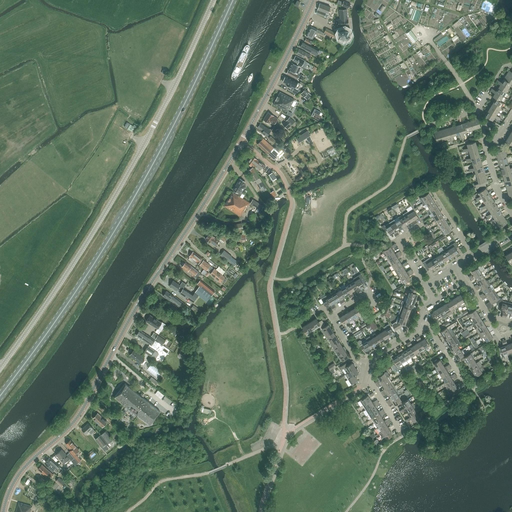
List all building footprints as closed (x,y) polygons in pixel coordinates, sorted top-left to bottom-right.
[(318,10),(328,14),(330,7),(320,3),(318,10)] [(347,9),(339,10),(340,19),(338,19),(339,27),(349,26),(348,18),(347,9)] [(311,26),(306,36),(312,39),(316,32),(323,35),(324,33),(311,26)] [(341,30),(341,29),(340,30),(339,33),(338,33),(338,34),(339,34),(340,37),(340,38),(343,39),(343,40),(344,40),(347,38),(347,39),(348,38),(350,35),(350,34),(349,31),(348,30),(345,29),(345,28),(344,28),(344,29),(341,30)] [(335,38),(337,34),(326,29),(324,32),(335,38)] [(415,37),(411,31),(406,34),(411,41),(415,37)] [(316,55),(320,57),(322,52),(319,50),(303,42),(300,47),(316,55)] [(297,54),(303,58),(304,55),(309,58),(310,55),(299,49),(297,54)] [(296,56),(293,61),(298,63),(297,64),(301,66),(305,68),(306,68),(305,68),(308,63),(304,61),(296,56)] [(288,70),(286,74),(287,74),(288,74),(293,77),(294,77),(294,78),(295,76),(298,78),(299,76),(297,75),(298,73),(301,67),(291,63),(289,68),(289,69),(289,68),(290,69),(289,71),(288,70)] [(503,79),(511,84),(511,82),(511,78),(506,75),(503,79)] [(296,94),(300,90),(298,89),(300,84),(291,79),(285,76),(282,82),(287,84),(287,86),(291,88),(291,86),(295,88),(293,93),(296,94)] [(503,79),(501,82),(501,84),(508,88),(511,84),(503,79)] [(501,84),(500,85),(498,88),(506,93),(508,88),(501,84)] [(496,91),(495,92),(503,97),(506,93),(498,88),(496,91)] [(305,89),(300,94),(304,97),(308,93),(305,89)] [(276,98),(291,106),(294,100),(280,92),(278,96),(277,96),(276,98)] [(493,97),(496,99),(496,98),(500,101),(503,97),(495,92),(495,93),(493,97)] [(291,106),(276,98),(275,100),(276,100),(273,105),(288,112),(291,106)] [(496,98),(496,99),(493,103),(501,108),(501,107),(501,106),(503,103),(500,101),(496,98)] [(490,107),(498,112),(500,109),(501,108),(493,103),(490,107)] [(498,112),(490,107),(488,111),(495,116),(496,115),(498,112)] [(274,116),(268,112),(263,120),(269,123),(271,120),(275,123),(278,119),(274,116)] [(487,112),(485,116),(492,121),(494,117),(495,116),(487,112)] [(289,117),(286,120),(290,126),(294,122),(289,117)] [(478,119),(471,121),(473,130),(480,128),(478,119)] [(291,126),(290,126),(286,121),(282,124),(287,129),(291,126)] [(463,124),(466,132),(473,130),(471,121),(463,124)] [(260,123),(257,128),(258,128),(263,132),(262,133),(266,136),(268,134),(270,130),(268,129),(260,124),(260,123)] [(299,138),(298,141),(299,143),(310,135),(307,131),(300,136),(299,138)] [(263,139),(258,145),(268,154),(274,159),(276,156),(277,156),(276,155),(279,153),(278,152),(263,139)] [(496,153),(498,160),(506,157),(504,150),(496,153)] [(247,163),(251,165),(252,163),(260,169),(263,165),(255,159),(252,156),(247,163)] [(498,160),(500,167),(509,165),(506,157),(498,160)] [(248,171),(254,181),(255,180),(257,184),(258,184),(263,193),(266,191),(259,178),(258,178),(253,168),(248,171)] [(277,178),(272,172),(268,175),(271,178),(273,181),(274,180),(277,178)] [(487,181),(485,176),(477,179),(478,183),(475,185),(476,189),(486,186),(485,182),(487,181)] [(240,179),(233,190),(234,191),(233,193),(233,192),(224,206),(240,216),(243,212),(243,213),(250,203),(239,196),(241,193),(245,187),(243,185),(245,182),(240,179)] [(480,196),(481,197),(488,193),(486,188),(478,193),(480,196)] [(422,197),(425,202),(431,198),(428,193),(422,197)] [(482,198),(484,202),(491,197),(488,193),(481,197),(482,198)] [(486,205),(486,206),(494,201),(491,197),(484,202),(486,205)] [(425,202),(428,207),(434,202),(431,198),(425,202)] [(264,207),(254,200),(251,204),(262,211),(264,207)] [(486,208),(488,211),(489,210),(496,205),(494,201),(486,206),(487,207),(486,208)] [(428,207),(431,211),(437,207),(434,202),(428,207)] [(491,213),(492,215),(499,210),(496,205),(489,210),(491,213)] [(432,213),(433,216),(440,212),(437,207),(431,211),(429,212),(430,214),(432,213)] [(492,216),(494,219),(502,214),(499,210),(492,215),(492,216)] [(408,211),(403,214),(409,223),(413,220),(409,214),(408,211)] [(414,211),(409,214),(413,220),(414,222),(416,225),(418,224),(415,219),(418,217),(414,211)] [(432,217),(435,221),(443,216),(440,212),(433,216),(432,217)] [(403,214),(398,217),(407,231),(409,229),(406,225),(409,223),(403,214)] [(494,219),(497,223),(505,218),(502,214),(494,219)] [(435,221),(438,226),(446,221),(443,216),(435,221)] [(398,217),(394,220),(399,229),(402,227),(405,232),(407,231),(398,217)] [(507,223),(505,218),(497,223),(500,228),(503,226),(506,224),(507,223)] [(394,220),(389,223),(398,236),(400,235),(397,231),(399,229),(394,220)] [(438,226),(440,230),(448,225),(446,221),(438,226)] [(398,236),(389,223),(385,226),(384,225),(381,227),(385,232),(387,230),(390,235),(393,233),(396,238),(398,236)] [(448,225),(440,230),(443,235),(445,234),(451,230),(448,225)] [(205,239),(210,243),(215,237),(210,233),(205,239)] [(455,242),(448,247),(453,256),(455,255),(456,256),(459,254),(455,248),(458,247),(455,242)] [(382,252),(385,256),(393,251),(392,248),(396,246),(395,244),(390,247),(390,246),(384,250),(384,251),(382,252)] [(448,247),(443,250),(449,259),(453,256),(448,247)] [(232,256),(223,250),(220,254),(229,260),(232,256)] [(439,253),(440,255),(444,261),(449,259),(443,250),(439,253)] [(385,256),(388,261),(401,253),(400,251),(395,254),(393,251),(385,256)] [(199,257),(193,252),(189,257),(198,264),(202,259),(199,257)] [(388,261),(391,265),(399,260),(397,258),(402,255),(401,253),(388,261)] [(440,255),(436,258),(440,264),(440,266),(443,264),(442,263),(444,261),(440,255)] [(431,256),(429,258),(430,259),(435,267),(440,264),(436,258),(433,259),(431,256)] [(435,267),(430,259),(429,258),(422,263),(424,266),(427,265),(430,269),(430,270),(435,267)] [(210,266),(203,260),(200,265),(207,271),(210,266)] [(391,265),(394,270),(402,265),(399,260),(391,265)] [(397,275),(398,274),(405,270),(403,267),(408,264),(406,262),(402,265),(394,270),(397,275)] [(182,267),(187,272),(188,271),(194,275),(198,271),(191,266),(191,267),(186,263),(182,267)] [(474,276),(482,271),(479,266),(478,267),(471,271),(474,276)] [(214,269),(210,274),(221,283),(222,281),(225,277),(214,269)] [(398,274),(401,278),(412,271),(411,269),(406,272),(405,270),(398,274)] [(412,271),(401,278),(400,279),(402,284),(404,283),(411,279),(409,276),(413,273),(412,271)] [(477,281),(483,277),(485,276),(482,271),(474,276),(477,281)] [(353,278),(354,280),(359,288),(364,285),(363,284),(366,282),(361,274),(353,278)] [(480,285),(486,281),(483,277),(477,281),(480,285)] [(173,280),(169,286),(177,291),(178,290),(181,292),(180,293),(193,302),(196,297),(197,297),(199,294),(207,301),(211,296),(203,289),(199,286),(193,295),(183,288),(184,288),(186,284),(182,282),(180,285),(173,281),(173,280)] [(200,280),(197,284),(199,286),(203,289),(211,296),(212,295),(214,292),(200,280)] [(349,282),(350,284),(354,290),(357,295),(359,294),(356,289),(359,288),(354,280),(349,282)] [(481,287),(483,290),(489,286),(491,285),(488,280),(486,281),(480,285),(478,286),(475,288),(476,290),(481,287)] [(350,284),(346,287),(352,298),(354,297),(352,292),(354,290),(350,284)] [(483,290),(486,294),(492,290),(489,286),(483,290)] [(346,287),(341,290),(345,296),(348,294),(351,299),(352,298),(346,287)] [(405,296),(406,296),(415,299),(415,297),(417,298),(418,294),(415,294),(417,290),(411,288),(410,291),(407,290),(405,296)] [(484,295),(481,297),(482,299),(485,297),(486,297),(487,297),(489,299),(497,294),(494,289),(492,290),(486,294),(484,295)] [(341,290),(337,293),(343,304),(345,302),(342,298),(345,296),(341,290)] [(173,295),(172,296),(166,291),(163,296),(178,307),(182,302),(173,295)] [(331,294),(332,295),(336,302),(339,300),(342,305),(343,304),(337,293),(336,291),(331,294)] [(486,304),(488,309),(493,306),(492,303),(496,301),(498,304),(498,305),(502,299),(499,298),(497,294),(489,299),(490,301),(489,302),(489,304),(487,303),(486,304)] [(332,295),(328,298),(327,298),(331,305),(336,302),(332,295)] [(461,295),(456,298),(460,304),(465,301),(461,295)] [(327,298),(328,298),(326,296),(321,299),(323,301),(327,308),(330,306),(332,310),(334,309),(332,306),(331,305),(327,298)] [(415,299),(406,296),(404,301),(414,305),(415,302),(414,301),(415,299)] [(456,298),(451,300),(455,307),(456,308),(461,306),(460,304),(456,298)] [(503,301),(502,299),(498,305),(501,306),(500,310),(503,311),(502,312),(503,313),(502,316),(504,317),(508,303),(503,301)] [(451,300),(447,303),(452,312),(454,311),(453,309),(455,307),(451,300)] [(404,301),(403,301),(401,306),(402,306),(411,309),(411,307),(413,308),(414,305),(404,301)] [(447,303),(442,306),(446,313),(448,315),(452,312),(447,303)] [(353,309),(357,316),(362,313),(358,306),(353,309)] [(402,306),(400,311),(409,314),(411,309),(402,306)] [(442,306),(438,309),(442,316),(446,313),(442,306)] [(357,316),(353,309),(349,312),(353,319),(355,317),(356,319),(358,317),(357,316)] [(442,316),(438,309),(433,312),(433,313),(431,314),(436,323),(443,318),(442,316)] [(470,316),(472,318),(478,314),(475,310),(466,315),(468,317),(470,316)] [(400,311),(398,316),(407,319),(409,314),(400,311)] [(349,312),(344,315),(348,321),(353,319),(349,312)] [(471,323),(472,324),(481,319),(478,314),(472,318),(473,321),(471,323)] [(146,321),(158,329),(162,323),(150,315),(146,321)] [(348,321),(344,315),(339,318),(343,324),(348,321)] [(407,319),(398,316),(396,321),(392,324),(395,330),(404,325),(403,324),(405,325),(407,319)] [(322,328),(326,326),(322,320),(318,322),(316,318),(311,321),(315,328),(320,325),(322,328)] [(475,329),(477,328),(484,324),(481,319),(472,324),(475,329)] [(311,331),(315,328),(311,321),(307,324),(311,331)] [(440,332),(443,336),(449,332),(451,331),(449,329),(455,326),(453,323),(440,332)] [(306,334),(311,331),(307,324),(302,327),(306,334)] [(325,333),(331,329),(328,324),(326,326),(322,328),(325,333)] [(478,333),(480,332),(487,328),(484,324),(477,328),(475,329),(478,333)] [(390,327),(385,330),(390,336),(391,335),(392,336),(393,336),(395,335),(394,333),(390,327)] [(478,333),(481,338),(483,337),(490,333),(487,328),(480,332),(478,333)] [(325,333),(328,338),(334,334),(331,329),(325,333)] [(140,330),(136,336),(151,345),(153,343),(155,340),(140,330)] [(385,330),(381,333),(385,339),(390,336),(385,330)] [(443,336),(446,341),(452,337),(449,332),(443,336)] [(381,333),(376,336),(380,342),(385,339),(381,333)] [(490,333),(483,337),(481,338),(484,343),(493,337),(490,333)] [(328,338),(331,342),(337,338),(334,334),(328,338)] [(165,340),(158,335),(155,339),(162,344),(165,340)] [(376,336),(372,339),(377,346),(379,345),(379,344),(379,343),(380,342),(376,336)] [(419,336),(417,337),(425,349),(430,347),(429,345),(425,338),(422,340),(419,336)] [(418,343),(415,344),(420,351),(421,352),(425,349),(417,337),(415,338),(418,343)] [(446,341),(449,346),(455,342),(452,337),(446,341)] [(331,342),(333,347),(340,343),(337,338),(331,342)] [(372,339),(367,341),(371,348),(373,347),(374,348),(377,346),(372,339)] [(371,348),(367,341),(366,340),(362,342),(361,341),(359,340),(357,342),(360,346),(362,345),(366,351),(371,348)] [(509,354),(504,340),(502,341),(503,344),(502,345),(503,347),(500,348),(501,350),(499,351),(501,359),(504,357),(504,356),(509,354)] [(408,343),(415,354),(420,351),(415,344),(413,346),(410,341),(408,343)] [(449,346),(451,350),(458,346),(455,342),(449,346)] [(333,347),(336,351),(343,347),(340,343),(333,347)] [(416,355),(415,354),(408,343),(406,344),(409,348),(406,350),(411,358),(416,355)] [(451,350),(454,355),(461,351),(458,346),(451,350)] [(148,347),(144,352),(145,352),(148,355),(151,356),(155,359),(159,354),(148,347)] [(336,351),(339,356),(346,352),(343,347),(336,351)] [(401,347),(399,348),(407,361),(411,358),(406,350),(404,352),(401,347)] [(400,354),(397,356),(401,362),(402,364),(407,361),(402,353),(399,348),(397,349),(400,354)] [(130,355),(140,363),(144,357),(134,349),(130,355)] [(179,354),(187,360),(190,356),(182,350),(179,354)] [(461,351),(454,355),(457,360),(464,356),(464,355),(465,354),(462,350),(461,351)] [(339,356),(342,361),(349,357),(346,352),(339,356)] [(465,363),(467,362),(473,358),(475,357),(472,353),(470,354),(464,358),(465,359),(464,360),(465,363)] [(401,362),(397,356),(392,359),(396,365),(401,362)] [(467,362),(470,367),(476,363),(473,358),(467,362)] [(433,364),(436,369),(443,365),(440,360),(438,361),(435,363),(433,364)] [(470,367),(472,372),(480,367),(481,366),(479,361),(476,363),(470,367)] [(345,374),(347,373),(355,368),(355,367),(355,366),(354,364),(353,364),(352,363),(348,366),(347,364),(349,363),(348,362),(340,367),(345,374)] [(436,369),(433,371),(436,375),(439,373),(447,368),(450,366),(449,365),(445,367),(443,365),(436,369)] [(480,367),(472,372),(475,376),(483,371),(480,367)] [(355,368),(347,373),(345,374),(351,385),(358,381),(354,376),(358,373),(358,372),(358,371),(357,369),(356,369),(355,368)] [(447,368),(439,373),(442,378),(449,374),(447,372),(448,370),(447,368)] [(379,383),(381,382),(387,378),(384,373),(378,377),(379,380),(375,383),(376,385),(379,383)] [(442,378),(445,382),(451,378),(453,377),(456,376),(455,374),(450,377),(449,374),(442,378)] [(151,377),(148,381),(155,386),(158,382),(151,377)] [(381,382),(383,387),(391,381),(389,377),(387,378),(381,382)] [(443,383),(446,388),(454,383),(451,378),(445,382),(443,383)] [(380,392),(382,394),(394,386),(391,381),(383,387),(385,389),(380,392)] [(454,383),(446,388),(449,393),(451,392),(452,394),(456,392),(455,389),(457,388),(454,383)] [(124,405),(126,406),(136,415),(137,416),(149,425),(160,412),(142,397),(140,396),(125,384),(114,397),(124,405)] [(387,393),(389,396),(396,392),(397,391),(394,386),(382,394),(383,396),(387,393)] [(389,396),(392,400),(398,396),(396,392),(389,396)] [(360,400),(363,405),(371,400),(368,395),(361,399),(360,400)] [(398,396),(392,400),(387,403),(389,405),(393,402),(395,405),(401,401),(398,396)] [(402,403),(405,408),(411,404),(408,399),(402,403)] [(363,405),(366,410),(378,402),(377,400),(373,403),(371,400),(363,405)] [(366,410),(369,414),(377,409),(375,407),(379,404),(378,402),(366,410)] [(406,410),(407,413),(415,408),(413,403),(411,404),(405,408),(403,409),(404,411),(405,411),(406,410)] [(407,413),(410,417),(418,412),(415,408),(407,413)] [(369,414),(371,419),(379,414),(377,409),(369,414)] [(418,412),(410,417),(406,420),(407,422),(411,419),(413,422),(414,422),(415,424),(421,421),(419,418),(420,418),(421,417),(418,412)] [(371,419),(374,424),(382,418),(381,416),(382,416),(382,415),(381,413),(379,414),(371,419)] [(94,417),(93,418),(96,421),(99,424),(102,427),(107,422),(102,417),(102,418),(97,414),(96,415),(95,415),(95,416),(94,417)] [(377,428),(379,427),(390,420),(389,418),(384,421),(382,418),(374,424),(377,428)] [(379,427),(382,432),(388,428),(386,425),(391,422),(390,420),(379,427)] [(91,434),(95,431),(88,423),(81,429),(86,434),(89,432),(91,434)] [(388,428),(382,432),(385,436),(391,432),(388,428)] [(105,430),(100,434),(108,443),(113,439),(105,430)] [(116,430),(110,435),(114,439),(116,442),(121,437),(116,430)] [(99,435),(95,439),(105,451),(110,447),(99,435)] [(74,454),(72,455),(78,462),(81,460),(75,453),(78,450),(70,440),(68,442),(66,443),(66,444),(74,454)] [(69,458),(75,466),(78,463),(69,452),(66,455),(62,450),(56,454),(64,463),(69,458)] [(48,464),(46,466),(52,471),(54,469),(56,471),(60,467),(49,458),(45,462),(48,464)] [(48,474),(51,477),(53,475),(42,465),(38,469),(46,476),(48,474)] [(64,483),(59,478),(56,481),(61,486),(64,483)] [(15,511),(30,511),(31,510),(30,510),(31,506),(19,503),(15,511)]
